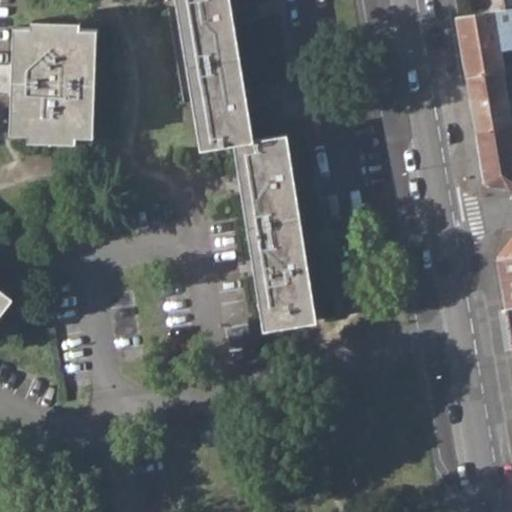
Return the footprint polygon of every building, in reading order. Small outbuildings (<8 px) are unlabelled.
[(177,0),(202,148),(235,143),(264,328),(317,319),(288,132),(256,139),(251,106),(248,87),(237,24),(234,5),(232,0),(177,0)] [(511,0),(480,0),(483,11),(511,6),(511,0)] [(234,5),(237,24),(258,19),(255,2),(234,5)] [(511,6),(483,11),(458,16),(467,68),(468,76),(502,69),(504,69),(502,62),(500,49),(511,47),(511,6)] [(32,27),(15,26),(10,133),(28,134),(28,140),(76,142),(77,135),(94,136),(98,29),(81,28),(80,21),(32,20),(32,27)] [(502,69),(507,99),(511,98),(511,67),(504,69),(502,69)] [(478,132),(511,126),(511,125),(511,98),(507,99),(502,69),(468,76),(478,132)] [(248,87),(251,106),(271,102),(268,84),(248,87)] [(511,187),(511,125),(511,126),(478,132),(486,181),(511,188),(511,187)] [(511,238),(499,257),(507,307),(511,306),(511,238)] [(0,313),(13,297),(0,286),(0,313)]
